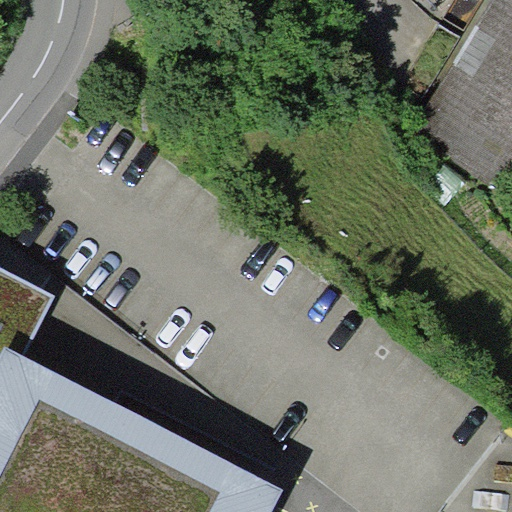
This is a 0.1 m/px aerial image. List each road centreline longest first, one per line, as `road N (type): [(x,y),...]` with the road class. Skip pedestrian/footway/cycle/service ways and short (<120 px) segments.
road 1 (residential): [(353,511),(370,479),(0,141)]
road 2 (tertiary): [(66,0),(48,54),(0,119)]
